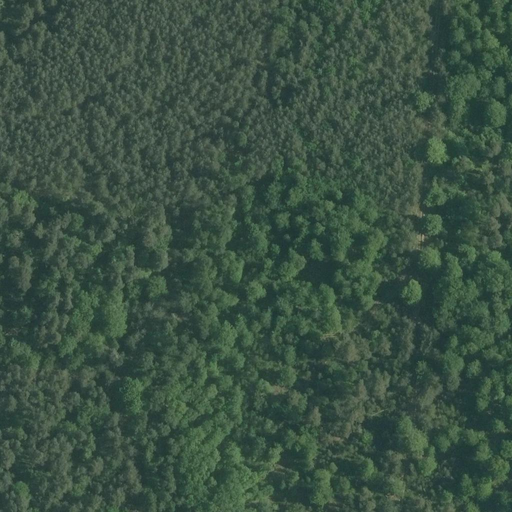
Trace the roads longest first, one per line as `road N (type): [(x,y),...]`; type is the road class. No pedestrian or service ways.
road 1 (track): [(442,0),(401,511)]
road 2 (track): [(128,511),(129,451),(151,426),(210,390),(289,393),(423,266)]
